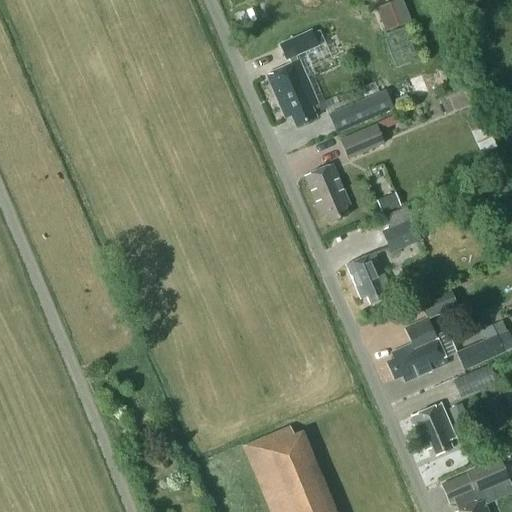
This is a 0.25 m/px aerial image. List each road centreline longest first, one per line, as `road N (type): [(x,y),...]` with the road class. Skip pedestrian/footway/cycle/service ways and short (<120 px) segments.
road 1 (residential): [(424,511),(203,0)]
road 2 (track): [(132,511),(0,198)]
